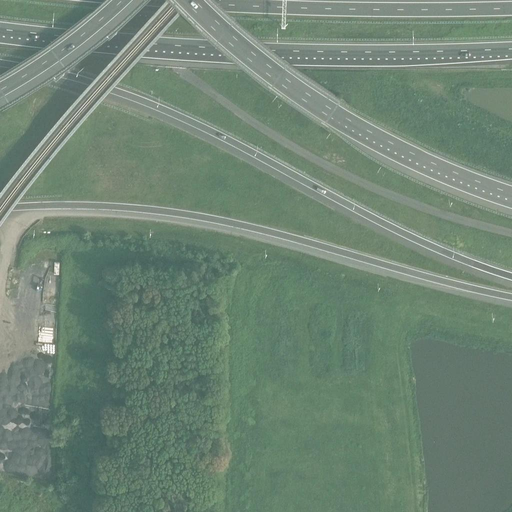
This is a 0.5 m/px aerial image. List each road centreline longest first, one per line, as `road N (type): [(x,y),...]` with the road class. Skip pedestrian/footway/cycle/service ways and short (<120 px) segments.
road 1 (motorway): [(0,62),(144,99),(405,233),(511,277)]
road 2 (motorway): [(0,210),(95,206),(200,216),(511,297)]
road 3 (motorway): [(0,31),(285,56),(511,51)]
road 4 (motorway): [(188,0),(270,73),(339,120),(511,196)]
road 5 (motorway): [(511,5),(192,0)]
road 6 (motorway): [(0,92),(122,0)]
